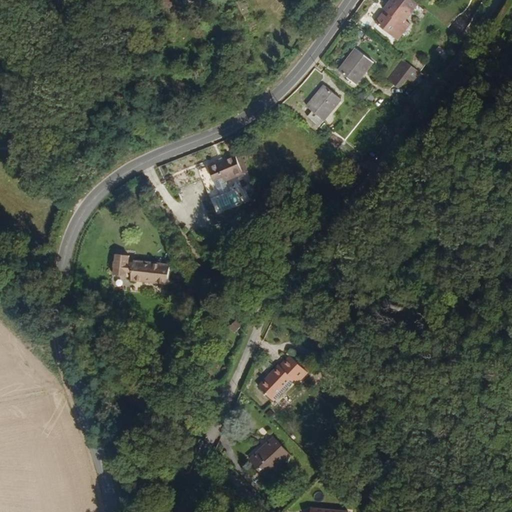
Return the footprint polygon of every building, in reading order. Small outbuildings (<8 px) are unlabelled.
[(421,5),(415,0),(395,0),(387,9),(393,14),(389,19),(385,14),(379,22),(395,36),(402,28),(405,32),(412,25),(407,21),(421,5)] [(441,3),(431,14),(445,26),(454,14),(441,3)] [(402,28),(395,36),(399,40),(405,32),(402,28)] [(357,47),(339,68),(355,82),(373,61),(357,47)] [(404,62),(414,70),(418,65),(422,61),(412,52),(404,62)] [(389,80),(398,89),(414,70),(404,62),(389,80)] [(324,81),(306,101),(310,106),(305,111),(316,122),(339,96),(324,81)] [(242,152),(214,162),(225,192),(235,188),(232,178),(249,171),(242,152)] [(225,192),(214,162),(213,160),(178,173),(183,186),(209,176),(216,195),(225,192)] [(156,282),(156,283),(172,285),(173,265),(136,262),(136,265),(131,265),(131,257),(118,257),(118,264),(116,264),(116,269),(118,270),(117,277),(130,278),(130,273),(135,274),(135,281),(149,282),(149,280),(154,281),(156,282)] [(233,332),(241,327),(237,320),(228,325),(233,332)] [(293,353),(288,358),(306,375),(311,369),(293,353)] [(281,364),(269,378),(284,392),(298,377),(302,380),(306,375),(288,358),(283,363),(281,364)] [(284,392),(269,378),(264,384),(279,399),(284,392)] [(298,453),(280,437),(258,461),(278,476),(298,453)]
